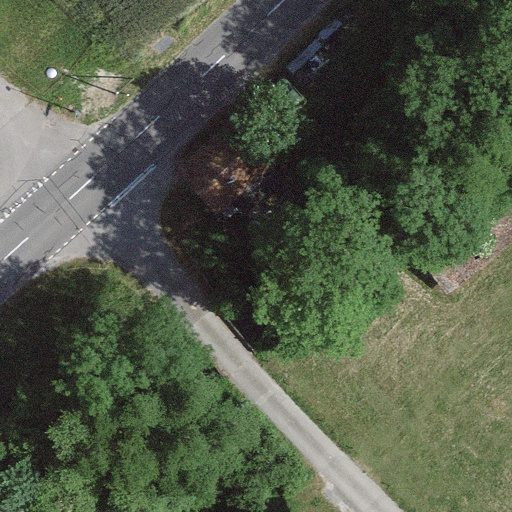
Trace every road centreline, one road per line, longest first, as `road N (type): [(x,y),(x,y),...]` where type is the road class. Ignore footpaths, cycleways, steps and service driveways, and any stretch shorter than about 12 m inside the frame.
road 1 (unclassified): [(384,511),(74,200)]
road 2 (tertiary): [(74,200),(285,0)]
